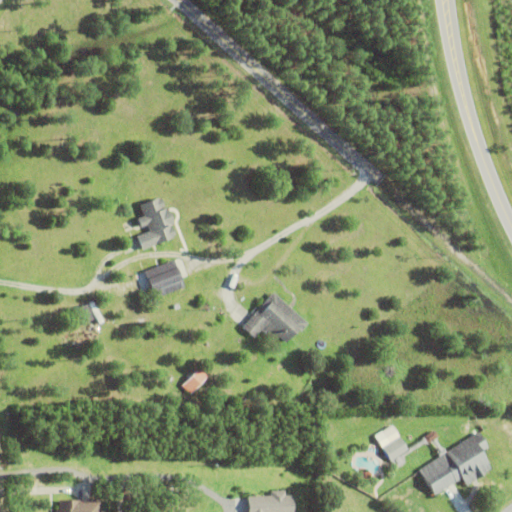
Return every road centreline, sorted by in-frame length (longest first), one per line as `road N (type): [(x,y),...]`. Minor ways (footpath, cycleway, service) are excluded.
road 1 (residential): [(177,0),(371,172)]
road 2 (tertiary): [(440,0),(458,94),(511,235)]
